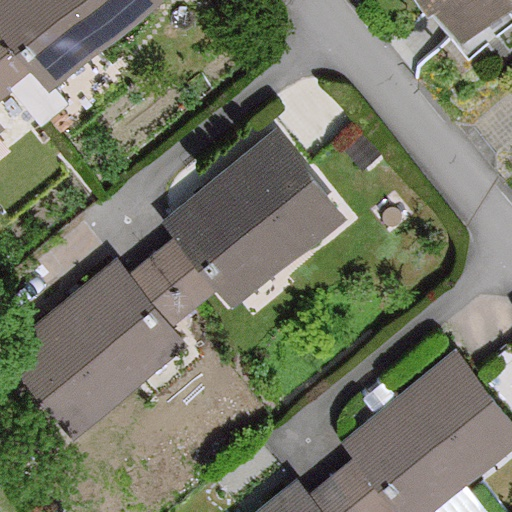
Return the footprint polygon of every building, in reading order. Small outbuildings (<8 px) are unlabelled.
[(0,0),(0,15),(0,16),(52,78),(145,0),(0,0)] [(426,0),(473,56),(511,24),(511,11),(505,4),(509,0),(426,0)] [(0,16),(0,69),(12,85),(42,121),(70,99),(52,78),(0,16)] [(0,69),(0,94),(12,85),(0,69)] [(126,258),(16,347),(81,427),(191,338),(176,320),(228,279),(242,296),(350,209),(285,129),(175,218),(188,233),(138,273),(126,258)] [(307,478),(264,511),(397,511),(409,503),(416,511),(427,511),(511,444),(511,406),(465,348),(355,437),(368,453),(319,493),(307,478)]
